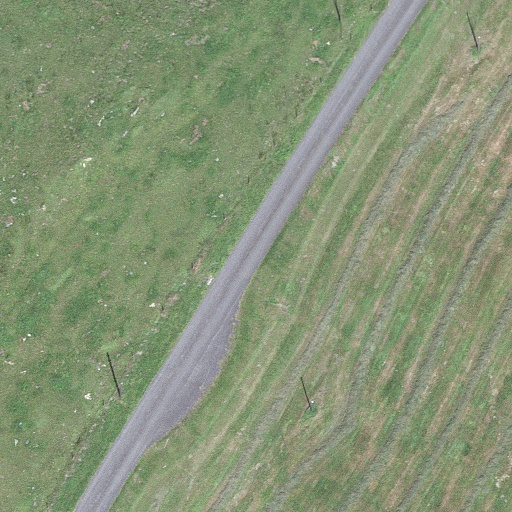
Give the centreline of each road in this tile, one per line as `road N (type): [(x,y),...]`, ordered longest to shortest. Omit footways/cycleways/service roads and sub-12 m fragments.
road 1 (unclassified): [(90,511),(411,0)]
road 2 (track): [(0,330),(205,109),(277,0)]
